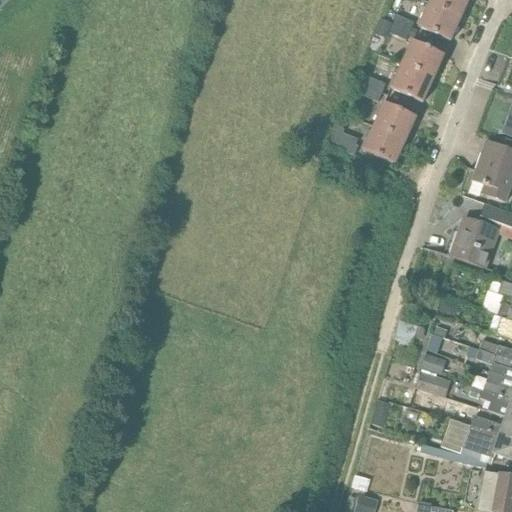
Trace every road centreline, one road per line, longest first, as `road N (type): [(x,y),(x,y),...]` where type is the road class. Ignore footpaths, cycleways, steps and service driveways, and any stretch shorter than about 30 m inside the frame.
road 1 (residential): [(379,351),(439,160),(502,0)]
road 2 (track): [(379,351),(332,511)]
